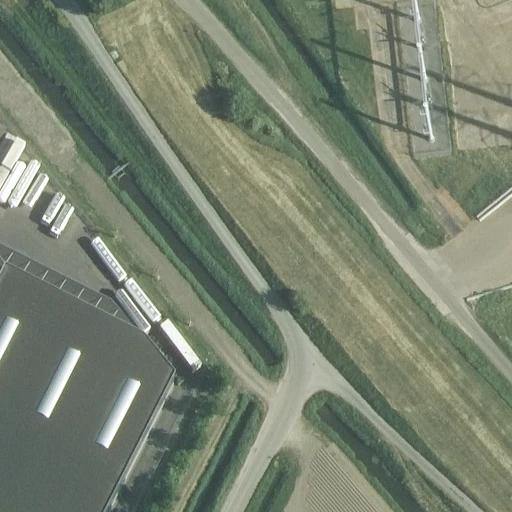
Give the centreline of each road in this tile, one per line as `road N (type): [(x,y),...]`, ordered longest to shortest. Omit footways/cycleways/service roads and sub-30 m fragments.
road 1 (unclassified): [(511,376),(216,26),(185,0)]
road 2 (unclassified): [(62,0),(308,361)]
road 3 (unclassified): [(308,361),(479,511)]
road 4 (unclassified): [(233,511),(308,361)]
